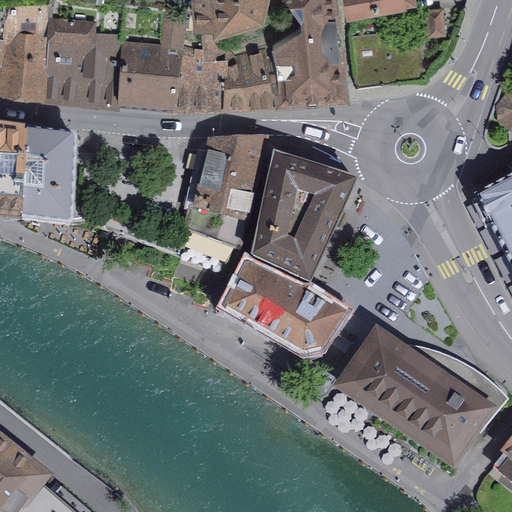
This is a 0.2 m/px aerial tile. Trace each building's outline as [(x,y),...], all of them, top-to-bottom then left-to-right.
[(195,0),(196,18),(222,24),(229,21),(230,24),(246,20),(257,16),(261,12),(263,0),(195,0)] [(297,31),(273,46),(277,62),(280,95),(345,91),(333,0),(289,0),(302,16),(303,25),(297,30),(297,31)] [(348,0),(351,9),(399,1),(398,0),(348,0)] [(49,3),(10,4),(6,20),(1,82),(41,90),(51,19),(49,18),(49,17),(49,3)] [(442,9),(427,10),(429,35),(444,33),(442,9)] [(119,96),(172,100),(182,49),(183,39),(185,16),(166,12),(164,49),(152,48),(152,45),(124,42),(119,96)] [(95,22),(49,17),(49,18),(51,19),(41,90),(119,96),(124,42),(125,35),(94,32),(95,22)] [(376,33),(351,36),(356,86),(380,83),(403,81),(426,78),(422,36),(377,41),(376,33)] [(182,49),(172,100),(198,100),(225,100),(224,59),(216,55),(202,54),(202,44),(183,39),(182,49)] [(269,48),(224,59),(225,100),(253,97),(280,95),(277,62),(273,46),(269,48)] [(0,217),(22,220),(26,131),(0,127),(0,217)] [(70,224),(73,174),(75,138),(26,131),(22,220),(70,224)] [(200,155),(198,155),(186,209),(191,210),(178,254),(226,271),(234,247),(241,248),(249,217),(265,142),(211,144),(211,145),(209,146),(209,149),(206,151),(204,153),(200,153),(200,155)] [(336,225),(352,190),(356,182),(275,156),(250,269),(305,293),(321,259),(336,225)] [(511,178),(478,196),(477,198),(511,267),(511,178)] [(305,293),(250,269),(230,308),(304,351),(319,347),(339,315),(305,293)] [(170,300),(197,316),(213,291),(186,274),(170,300)] [(377,336),(342,387),(452,463),(477,427),(480,430),(503,400),(473,374),(441,358),(429,371),(377,336)] [(511,442),(504,452),(495,466),(511,479),(511,442)] [(0,511),(71,511),(38,484),(41,480),(42,481),(45,478),(41,475),(40,476),(0,443),(0,511)]
